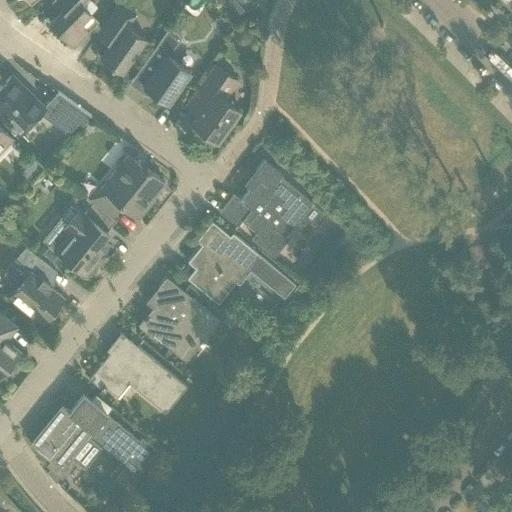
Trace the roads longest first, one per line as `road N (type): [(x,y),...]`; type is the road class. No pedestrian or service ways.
road 1 (residential): [(204,180),(0,434)]
road 2 (residential): [(204,180),(3,35)]
road 3 (residential): [(433,511),(511,415)]
